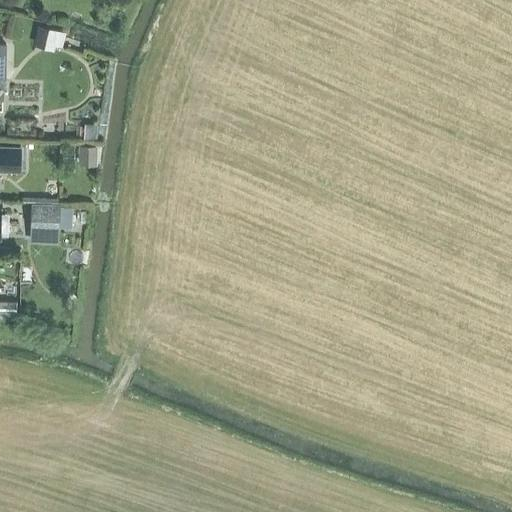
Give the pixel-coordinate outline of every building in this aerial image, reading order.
[(36,40),(53,45),(57,31),(39,26),(36,40)] [(0,170),(19,170),(20,146),(0,146),(0,170)] [(80,147),(80,159),(96,159),(96,147),(80,147)] [(71,228),(72,207),(57,206),(57,205),(30,204),(29,232),(43,233),(43,235),(56,235),(56,228),(71,228)] [(0,315),(15,316),(16,301),(0,300),(0,315)]
